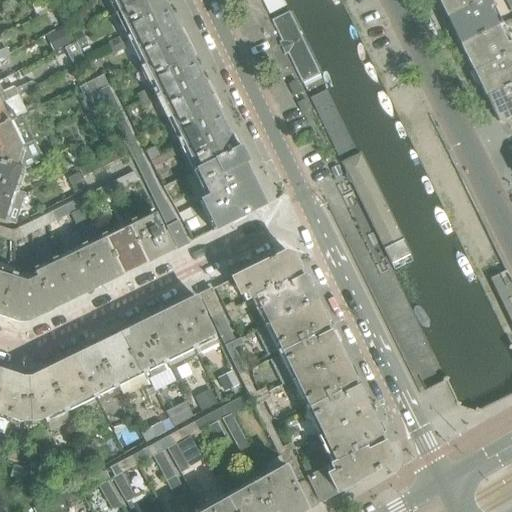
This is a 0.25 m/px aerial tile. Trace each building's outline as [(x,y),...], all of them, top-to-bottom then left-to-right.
[(144,0),(106,0),(114,15),(144,0)] [(188,44),(182,31),(178,33),(172,20),(165,6),(168,4),(166,0),(144,0),(114,15),(140,67),(188,44)] [(279,0),(259,0),(267,15),(283,7),(279,0)] [(437,0),(447,19),(486,0),(437,0)] [(498,25),(493,16),(498,13),(491,0),(486,0),(447,19),(460,45),(498,25)] [(288,13),(271,22),(300,83),(318,75),(288,13)] [(511,52),(511,42),(508,35),(504,37),(498,25),(460,45),(473,72),(511,52)] [(87,45),(81,32),(73,37),(79,49),(87,45)] [(122,44),(119,38),(108,43),(111,49),(122,44)] [(85,62),(75,44),(65,49),(74,68),(85,62)] [(122,44),(111,49),(114,55),(125,50),(122,44)] [(214,97),(208,84),(204,86),(191,59),(194,57),(188,44),(140,67),(166,121),(214,97)] [(0,59),(9,55),(6,49),(0,52),(0,59)] [(511,84),(511,52),(473,72),(486,98),(511,84)] [(18,73),(15,67),(5,72),(8,78),(18,73)] [(109,87),(103,76),(95,80),(101,92),(109,88),(109,87)] [(99,92),(93,81),(79,89),(85,100),(99,92)] [(0,105),(33,88),(30,83),(15,90),(14,88),(1,94),(0,92),(0,105)] [(301,93),(296,83),(288,87),(293,97),(301,93)] [(511,120),(511,84),(486,98),(497,120),(506,123),(511,120)] [(111,94),(109,88),(101,92),(103,97),(111,94)] [(151,96),(148,90),(136,96),(139,102),(151,96)] [(324,91),(307,99),(337,158),(354,150),(324,91)] [(114,99),(111,94),(103,97),(106,103),(114,99)] [(153,102),(151,96),(139,102),(142,107),(153,102)] [(239,150),(233,137),(230,139),(217,112),(220,110),(214,97),(166,121),(192,172),(239,150)] [(116,104),(114,99),(106,103),(108,108),(116,104)] [(119,110),(116,104),(108,108),(109,109),(111,114),(119,110)] [(35,110),(33,105),(24,109),(26,114),(35,110)] [(0,126),(8,123),(14,120),(10,112),(4,116),(0,108),(0,126)] [(120,111),(119,110),(111,114),(112,115),(114,119),(122,115),(120,111)] [(124,120),(122,115),(114,119),(116,124),(124,120)] [(127,126),(124,120),(116,124),(119,130),(127,126)] [(20,148),(8,123),(0,126),(0,162),(25,172),(31,154),(25,152),(25,150),(20,148)] [(130,131),(127,126),(119,130),(121,135),(130,131)] [(132,136),(130,131),(121,135),(124,140),(132,136)] [(133,137),(132,136),(124,140),(124,141),(126,146),(135,142),(133,137)] [(137,147),(135,142),(126,146),(129,151),(137,147)] [(140,152),(137,147),(129,151),(132,156),(140,152)] [(159,157),(154,147),(145,152),(150,162),(159,157)] [(126,157),(122,148),(116,151),(121,160),(126,157)] [(180,154),(177,149),(165,154),(168,160),(180,154)] [(260,208),(262,203),(243,165),(246,164),(240,150),(239,150),(192,172),(206,201),(202,203),(216,230),(248,215),(247,214),(260,208)] [(121,160),(116,151),(111,153),(115,162),(121,160)] [(143,158),(140,152),(132,156),(134,162),(143,158)] [(115,162),(111,153),(109,155),(105,156),(110,165),(113,163),(115,162)] [(356,154),(338,163),(392,271),(410,262),(356,154)] [(110,165),(105,156),(100,159),(104,167),(110,165)] [(145,163),(143,158),(134,162),(137,167),(145,163)] [(104,167),(100,159),(94,161),(99,170),(104,167)] [(99,170),(94,161),(89,164),(93,173),(99,170)] [(13,191),(19,174),(24,175),(25,172),(0,162),(0,191),(17,197),(18,192),(13,191)] [(148,168),(145,163),(137,167),(139,173),(148,168)] [(93,173),(89,164),(83,166),(88,175),(93,173)] [(88,175),(83,166),(78,169),(82,178),(88,175)] [(151,174),(148,168),(139,173),(142,178),(151,174)] [(138,182),(133,173),(128,175),(132,185),(138,182)] [(86,189),(81,179),(78,174),(67,180),(74,195),(86,189)] [(153,179),(151,174),(142,178),(145,183),(153,179)] [(132,185),(128,175),(123,178),(127,188),(132,185)] [(127,188),(123,178),(117,181),(122,190),(127,188)] [(156,184),(153,179),(145,183),(147,189),(156,184)] [(122,190),(117,181),(114,182),(112,183),(116,193),(118,192),(122,190)] [(116,193),(112,183),(106,186),(111,195),(116,193)] [(158,190),(156,184),(147,189),(150,194),(158,190)] [(111,195),(106,186),(101,189),(106,198),(111,195)] [(106,198),(101,189),(96,191),(100,201),(106,198)] [(162,195),(158,190),(150,194),(152,200),(162,195)] [(5,218),(11,199),(15,201),(17,197),(0,191),(0,221),(8,224),(9,219),(5,218)] [(100,201),(96,191),(90,194),(95,203),(100,201)] [(95,203),(90,194),(85,197),(89,206),(95,203)] [(165,201),(162,195),(152,200),(155,205),(165,201)] [(89,206),(85,197),(83,198),(80,199),(84,209),(88,207),(89,206)] [(84,209),(80,199),(74,202),(79,211),(80,210),(84,209)] [(168,206),(165,201),(155,205),(158,211),(168,206)] [(79,211),(74,202),(69,204),(73,214),(79,211)] [(73,214),(69,204),(66,206),(63,207),(68,217),(71,215),(73,214)] [(189,210),(187,204),(176,209),(179,215),(189,210)] [(161,217),(171,212),(168,206),(158,211),(161,217)] [(68,217),(63,207),(58,210),(63,219),(68,217)] [(193,218),(192,216),(194,215),(191,209),(189,210),(179,215),(182,223),(193,218)] [(63,219),(58,210),(53,212),(57,222),(63,219)] [(84,218),(80,210),(79,211),(73,214),(71,215),(74,223),(84,218)] [(173,251),(153,210),(150,211),(153,217),(139,224),(136,219),(133,221),(145,245),(141,247),(148,264),(173,251)] [(57,222),(53,212),(47,215),(52,225),(57,222)] [(174,217),(171,212),(161,217),(163,222),(174,217)] [(52,225),(47,215),(42,217),(42,218),(46,227),(47,227),(52,225)] [(166,228),(177,222),(174,217),(163,222),(166,228)] [(46,227),(42,218),(36,220),(41,230),(46,227)] [(41,230),(36,220),(31,223),(36,232),(41,230)] [(148,264),(141,247),(145,245),(133,221),(130,222),(132,227),(109,238),(107,234),(104,235),(124,275),(148,264)] [(61,229),(57,222),(52,225),(47,227),(51,234),(61,229)] [(178,222),(177,222),(166,228),(177,250),(188,244),(178,222)] [(36,232),(31,223),(26,226),(30,235),(36,232)] [(25,238),(30,235),(26,226),(20,228),(25,238)] [(25,238),(20,228),(15,231),(14,243),(25,238)] [(6,241),(9,231),(4,229),(1,239),(6,241)] [(14,243),(15,231),(9,231),(6,241),(14,243)] [(124,275),(104,235),(101,237),(103,241),(88,248),(86,244),(82,246),(94,269),(89,272),(98,288),(124,275)] [(98,288),(89,272),(94,269),(82,246),(79,247),(81,252),(58,264),(56,259),(52,260),(73,301),(98,288)] [(315,303),(302,276),(293,259),(293,260),(291,257),(286,255),(283,256),(282,256),(232,280),(236,289),(239,295),(245,292),(250,301),(255,298),(268,325),(315,303)] [(73,301),(52,260),(49,262),(52,267),(39,273),(37,268),(33,270),(36,274),(44,289),(47,294),(41,296),(49,312),(73,301)] [(49,312),(41,296),(47,294),(44,289),(36,274),(34,275),(18,275),(18,283),(15,282),(16,277),(13,276),(1,317),(16,322),(21,323),(27,323),(32,320),(49,312)] [(489,280),(511,326),(511,282),(505,286),(500,274),(489,280)] [(0,316),(1,317),(13,276),(10,275),(9,280),(0,276),(0,316)] [(221,312),(211,291),(200,296),(210,317),(221,312)] [(216,341),(196,299),(170,311),(178,327),(182,325),(195,352),(196,351),(198,355),(218,345),(216,341)] [(225,307),(224,308),(227,315),(239,310),(237,307),(235,308),(233,303),(225,307)] [(341,357),(315,303),(268,325),(255,331),(268,357),(280,351),(294,381),(341,357)] [(239,310),(227,315),(231,323),(232,323),(242,318),(239,310)] [(195,352),(182,325),(178,327),(170,311),(145,324),(165,366),(169,364),(167,360),(189,350),(192,353),(195,352)] [(212,322),(223,317),(221,312),(210,317),(212,322)] [(215,327),(226,322),(223,317),(212,322),(215,327)] [(228,326),(226,322),(215,327),(217,332),(228,326)] [(165,366),(145,324),(120,336),(127,352),(132,350),(145,376),(148,374),(146,370),(160,364),(162,367),(165,366)] [(219,337),(230,331),(228,326),(217,332),(219,337)] [(222,341),(233,336),(230,331),(219,337),(222,341)] [(145,376),(132,350),(127,352),(120,336),(95,348),(117,390),(121,388),(119,384),(140,374),(142,378),(145,376)] [(230,343),(235,341),(233,336),(222,341),(224,346),(230,343)] [(241,344),(239,339),(235,341),(230,343),(232,348),(241,344)] [(234,353),(232,348),(230,343),(224,346),(228,356),(234,353)] [(117,390),(95,348),(71,360),(78,376),(83,374),(96,400),(100,398),(98,394),(112,387),(114,391),(117,390)] [(239,362),(234,353),(228,356),(233,365),(239,362)] [(369,414),(343,361),(341,357),(294,381),(321,437),(369,414)] [(282,368),(277,359),(264,365),(269,374),(282,368)] [(96,400),(83,374),(78,376),(71,360),(46,372),(67,414),(70,413),(68,409),(91,397),(93,401),(96,400)] [(243,371),(239,362),(233,365),(237,374),(243,371)] [(181,381),(176,370),(170,373),(175,384),(181,381)] [(248,381),(243,371),(237,374),(242,384),(248,381)] [(30,425),(27,379),(23,379),(1,372),(0,374),(0,417),(7,420),(6,425),(9,426),(10,422),(22,425),(30,425)] [(67,414),(46,372),(32,379),(27,379),(30,425),(37,424),(43,421),(45,425),(46,424),(50,432),(71,422),(67,414)] [(175,384),(170,373),(164,375),(169,386),(175,384)] [(238,386),(232,374),(221,380),(228,391),(238,386)] [(253,390),(248,381),(242,384),(246,393),(253,390)] [(257,400),(255,395),(253,390),(246,393),(247,395),(251,402),(251,403),(257,400)] [(217,404),(210,391),(195,398),(201,412),(217,404)] [(266,395),(264,391),(255,395),(257,400),(266,395)] [(251,402),(247,395),(242,398),(247,407),(252,405),(251,403),(251,402)] [(268,401),(266,395),(257,400),(259,405),(268,401)] [(247,407),(242,398),(236,400),(242,410),(247,407)] [(242,410),(236,400),(231,403),(236,413),(242,410)] [(262,409),(259,405),(257,400),(251,403),(252,405),(255,412),(262,409)] [(236,413),(231,403),(226,406),(231,416),(236,413)] [(231,416),(226,406),(220,409),(226,419),(231,416)] [(226,419),(220,409),(215,412),(220,421),(222,420),(226,419)] [(266,419),(262,409),(255,412),(260,422),(266,419)] [(220,421),(215,412),(210,415),(215,424),(217,424),(217,423),(220,421)] [(183,422),(178,414),(169,419),(174,427),(183,422)] [(391,459),(369,414),(321,437),(334,463),(329,466),(318,472),(312,461),(302,467),(320,503),(389,464),(391,459)] [(215,424),(210,415),(204,417),(210,427),(215,424)] [(235,422),(231,416),(226,419),(222,420),(226,426),(235,422)] [(210,427),(204,417),(199,420),(204,430),(207,429),(208,428),(210,427)] [(271,428),(266,419),(260,422),(264,431),(271,428)] [(204,430),(199,420),(194,423),(199,433),(204,430)] [(238,428),(235,422),(226,426),(229,433),(238,428)] [(165,433),(165,432),(160,423),(142,433),(148,443),(165,433)] [(199,433),(194,423),(188,426),(194,436),(199,433)] [(220,429),(217,423),(217,424),(215,424),(210,427),(208,428),(211,434),(220,429)] [(194,436),(188,426),(186,427),(183,429),(188,439),(192,437),(194,436)] [(242,434),(238,428),(229,433),(232,439),(242,434)] [(275,437),(271,428),(264,431),(269,440),(275,437)] [(188,439),(183,429),(178,432),(183,441),(188,439)] [(224,435),(220,429),(211,434),(215,440),(224,435)] [(183,441),(178,432),(172,434),(178,444),(183,441)] [(40,434),(31,435),(33,453),(41,452),(40,434)] [(178,444),(172,434),(167,437),(172,447),(176,445),(178,444)] [(251,450),(242,434),(232,439),(241,455),(251,450)] [(227,442),(224,435),(215,440),(218,446),(227,442)] [(172,447),(167,437),(162,440),(167,450),(168,450),(172,447)] [(279,447),(275,437),(269,440),(274,450),(279,447)] [(167,450),(162,440),(156,443),(162,453),(166,451),(167,450)] [(227,442),(218,446),(221,453),(230,448),(228,444),(227,442)] [(162,453),(156,443),(151,446),(156,456),(162,453)] [(180,451),(176,445),(172,447),(168,450),(171,456),(180,451)] [(156,456),(151,446),(146,449),(151,459),(152,458),(153,457),(156,456)] [(284,456),(282,451),(281,450),(279,447),(274,450),(278,459),(284,456)] [(293,451),(291,447),(282,451),(284,456),(289,454),(293,452),(293,451)] [(151,459),(146,449),(140,451),(146,461),(151,459)] [(146,461),(140,451),(135,454),(140,464),(146,461)] [(183,457),(180,451),(171,456),(174,462),(183,457)] [(165,459),(162,453),(156,456),(153,457),(157,463),(165,459)] [(140,464),(135,454),(131,456),(130,457),(135,467),(137,466),(140,464)] [(280,464),(291,458),(289,454),(284,456),(278,459),(280,464)] [(135,467),(130,457),(124,460),(130,470),(135,467)] [(186,463),(183,457),(174,462),(177,468),(186,463)] [(283,469),(294,463),(291,458),(280,464),(283,469)] [(169,465),(165,459),(157,463),(160,469),(169,465)] [(280,464),(278,459),(267,466),(272,475),(227,500),(233,511),(303,511),(304,511),(292,487),(290,483),(287,478),(285,473),(283,469),(280,464)] [(130,470),(124,460),(119,463),(124,473),(130,470)] [(124,473),(119,463),(114,466),(119,476),(121,475),(121,474),(124,473)] [(186,463),(177,468),(181,474),(190,469),(188,466),(186,463)] [(285,473),(296,467),(294,463),(283,469),(285,473)] [(172,471),(169,465),(160,469),(163,476),(172,471)] [(119,476),(114,466),(108,468),(114,478),(119,476)] [(287,478),(299,472),(296,467),(285,473),(287,478)] [(114,478),(108,468),(103,471),(108,481),(112,480),(112,479),(114,478)] [(108,481),(103,471),(98,474),(103,484),(107,482),(108,481)] [(172,471),(163,476),(167,482),(175,477),(172,471)] [(290,483),(301,477),(299,472),(287,478),(290,483)] [(103,484),(98,474),(92,477),(98,487),(103,484)] [(125,480),(121,474),(121,475),(119,476),(114,478),(112,479),(116,485),(125,480)] [(98,487),(92,477),(87,480),(92,490),(98,487)] [(184,493),(175,477),(167,482),(175,498),(184,493)] [(292,487),(304,481),(301,477),(290,483),(292,487)] [(92,490),(87,480),(82,483),(87,493),(92,490)] [(128,486),(125,480),(116,485),(119,491),(128,486)] [(316,505),(304,481),(292,487),(304,511),(316,505)] [(111,488),(107,482),(103,484),(98,487),(102,493),(111,488)] [(87,493),(82,483),(76,486),(81,495),(87,493)] [(81,495),(76,486),(71,488),(76,498),(81,495)] [(132,492),(128,486),(119,491),(122,497),(132,492)] [(76,498),(71,488),(66,491),(71,501),(76,498)] [(114,494),(111,488),(102,493),(105,499),(114,494)] [(71,501),(66,491),(60,494),(66,504),(71,501)] [(126,503),(135,498),(132,492),(122,497),(126,503)] [(66,504),(60,494),(55,497),(60,507),(66,504)] [(117,500),(114,494),(105,499),(108,505),(117,500)] [(60,507),(55,497),(50,500),(55,510),(60,507)] [(117,500),(108,505),(112,511),(121,506),(117,500)] [(233,511),(227,500),(205,511),(233,511)]
